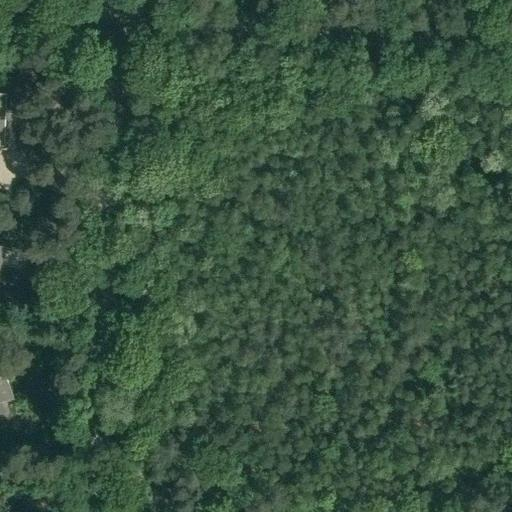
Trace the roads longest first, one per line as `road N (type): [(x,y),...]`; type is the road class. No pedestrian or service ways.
road 1 (unclassified): [(86,511),(113,23)]
road 2 (unclassified): [(511,41),(113,23)]
